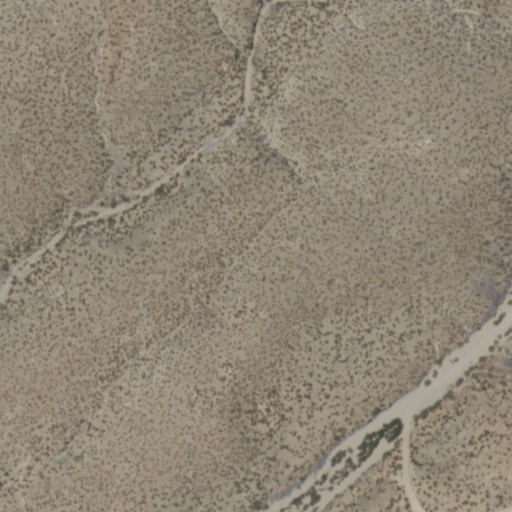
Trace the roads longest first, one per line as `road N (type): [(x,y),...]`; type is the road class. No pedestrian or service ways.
road 1 (track): [(504,511),(408,489),(403,449),(413,414)]
road 2 (track): [(413,414),(511,311)]
